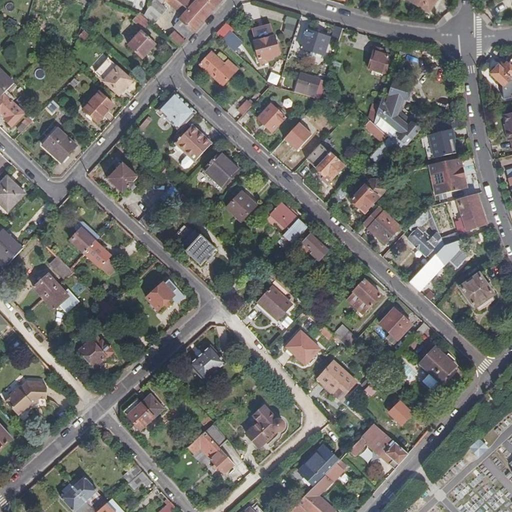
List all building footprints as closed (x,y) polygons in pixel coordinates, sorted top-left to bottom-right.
[(160,18),(168,9),(174,14),(177,10),(166,0),(163,4),(158,0),(154,0),(152,4),(158,9),(154,13),(160,18)] [(158,0),(163,4),(166,0),(177,10),(182,5),(189,11),(181,19),(174,27),(188,39),(223,0),(158,0)] [(411,0),(430,11),(436,0),(411,0)] [(178,17),(181,19),(189,11),(182,5),(177,10),(181,14),(178,17)] [(143,30),(149,24),(139,15),(134,21),(143,30)] [(222,40),(229,32),(230,33),(233,30),(226,23),(215,35),(222,40)] [(267,63),(267,60),(272,58),(272,56),(279,54),(275,36),(273,36),(270,24),(252,28),(255,41),(253,41),(259,65),(267,63)] [(285,34),(292,37),(295,27),(288,24),(285,34)] [(343,29),(335,27),(331,40),(338,43),(343,29)] [(89,35),(84,31),(78,37),(83,42),(89,35)] [(301,49),(313,54),(324,57),(329,38),(307,31),(301,49)] [(142,59),(155,45),(141,32),(129,46),(142,59)] [(180,48),(185,42),(175,32),(169,38),(180,48)] [(229,32),(222,40),(234,51),(241,43),(230,33),(229,32)] [(368,68),(382,72),(388,55),(373,50),(368,68)] [(224,65),(211,53),(200,65),(222,86),(236,71),(227,63),(224,65)] [(491,74),(504,86),(503,87),(504,99),(511,97),(511,57),(502,69),(499,66),(491,74)] [(119,95),(132,81),(117,67),(118,66),(108,58),(95,72),(104,80),(104,81),(119,95)] [(0,97),(7,91),(14,83),(0,70),(0,97)] [(295,92),(320,100),(326,82),(301,74),(295,92)] [(270,85),(279,87),(282,78),(272,75),(269,84),(270,85)] [(74,87),(79,83),(75,79),(70,83),(74,87)] [(388,110),(384,114),(378,110),(375,119),(373,124),(385,135),(387,136),(393,143),(398,150),(409,136),(412,139),(421,128),(413,121),(411,122),(398,111),(402,99),(408,100),(411,89),(393,83),(385,107),(388,110)] [(98,122),(113,105),(96,90),(81,107),(98,122)] [(15,99),(7,91),(0,97),(0,114),(1,113),(6,118),(4,120),(12,127),(24,114),(12,102),(15,99)] [(198,113),(175,92),(157,111),(180,132),(198,113)] [(237,110),(243,115),(252,105),(246,99),(237,110)] [(58,105),(52,100),(46,107),(48,109),(46,111),(50,115),(57,107),(58,105)] [(373,103),(368,119),(369,121),(373,124),(375,119),(378,110),(379,105),(373,103)] [(272,132),(285,117),(271,104),(257,119),(272,132)] [(23,123),(27,126),(32,121),(28,117),(27,117),(22,122),(23,123)] [(138,126),(143,130),(151,122),(146,117),(138,126)] [(467,127),(466,119),(451,123),(453,130),(467,127)] [(385,135),(373,124),(369,121),(363,127),(379,142),(385,135)] [(14,139),(27,126),(23,123),(11,135),(14,139)] [(297,151),(312,135),(299,123),(284,139),(297,151)] [(453,130),(451,123),(436,126),(437,134),(453,130)] [(196,163),(213,145),(194,128),(177,145),(191,158),(189,160),(187,158),(179,166),(187,172),(194,165),(192,163),(194,161),(196,163)] [(137,141),(143,134),(138,129),(132,136),(137,141)] [(61,163),(76,147),(57,130),(43,146),(61,163)] [(453,130),(437,134),(429,135),(434,159),(452,155),(450,141),(454,140),(453,130)] [(374,162),(393,143),(387,136),(368,157),(374,162)] [(321,178),(327,184),(343,166),(320,144),(306,159),(323,175),(321,178)] [(225,190),(241,172),(222,154),(206,172),(225,190)] [(463,170),(461,159),(429,166),(436,196),(468,189),(465,179),(462,180),(460,170),(463,170)] [(133,184),(138,179),(123,164),(107,181),(123,195),(128,189),(130,191),(135,186),(133,184)] [(157,171),(164,178),(167,174),(160,167),(157,171)] [(0,204),(7,212),(24,194),(7,176),(0,183),(0,204)] [(365,212),(386,189),(375,180),(370,180),(351,201),(358,208),(360,207),(365,212)] [(140,223),(149,232),(173,205),(183,195),(177,190),(174,187),(140,223)] [(77,199),(82,193),(77,188),(71,194),(77,199)] [(241,223),(257,206),(242,192),(226,209),(241,223)] [(336,192),(325,204),(332,210),(343,198),(336,192)] [(183,195),(173,205),(181,212),(183,211),(191,202),(183,195)] [(485,227),(477,195),(458,199),(463,220),(455,222),(458,234),(485,227)] [(191,202),(183,211),(187,216),(195,207),(191,202)] [(271,215),(272,216),(267,221),(275,228),(277,227),(285,234),(284,235),(293,244),(307,229),(281,204),(271,215)] [(378,207),(363,224),(384,244),(394,234),(399,228),(400,227),(378,207)] [(431,213),(429,207),(409,228),(413,233),(408,239),(425,255),(427,255),(431,259),(444,245),(441,237),(436,233),(429,240),(425,237),(427,236),(423,232),(421,234),(417,229),(427,217),(431,213)] [(436,225),(431,213),(427,217),(431,226),(436,225)] [(96,243),(99,239),(84,225),(80,225),(76,230),(79,232),(70,241),(85,255),(96,243)] [(0,227),(0,256),(8,264),(23,247),(1,226),(0,227)] [(185,252),(201,236),(195,231),(179,247),(185,252)] [(458,241),(456,233),(441,237),(444,245),(458,241)] [(216,250),(201,236),(185,252),(201,267),(206,261),(207,263),(213,258),(211,256),(216,250)] [(328,252),(311,236),(306,241),(304,239),(300,243),(302,245),(297,250),(308,260),(313,256),(319,262),(328,252)] [(444,245),(431,259),(410,282),(419,291),(443,265),(444,265),(448,260),(457,268),(467,257),(458,249),(460,247),(458,241),(444,245)] [(110,255),(96,243),(85,255),(108,276),(117,267),(107,259),(110,255)] [(71,269),(58,257),(52,264),(65,277),(72,270),(71,269)] [(261,267),(266,273),(274,265),(268,260),(261,267)] [(266,273),(270,276),(274,272),(277,268),(274,265),(266,273)] [(270,276),(275,281),(279,277),(274,272),(270,276)] [(34,287),(44,299),(59,285),(49,274),(44,278),(41,281),(34,287)] [(494,296),(480,275),(460,288),(475,308),(477,307),(492,297),(494,296)] [(279,277),(275,281),(288,293),(293,288),(280,276),(279,277)] [(177,305),(185,298),(168,279),(146,298),(157,311),(171,298),(177,305)] [(363,315),(381,296),(365,280),(347,299),(363,315)] [(59,285),(44,299),(54,310),(69,296),(59,285)] [(278,322),(292,306),(273,288),(259,304),(278,322)] [(99,297),(101,299),(109,306),(113,302),(119,297),(111,289),(99,297)] [(429,300),(434,295),(430,291),(425,296),(429,300)] [(494,300),(492,297),(477,307),(479,310),(484,307),(484,308),(490,304),(489,303),(494,300)] [(101,299),(96,318),(100,315),(109,306),(101,299)] [(109,306),(100,315),(105,321),(114,313),(112,310),(109,306)] [(124,314),(117,307),(112,310),(114,313),(119,319),(124,314)] [(380,325),(392,336),(398,341),(412,326),(395,309),(380,325)] [(0,332),(10,324),(2,314),(0,315),(0,332)] [(424,323),(417,331),(421,335),(429,327),(424,323)] [(331,340),(335,336),(325,327),(321,331),(331,340)] [(341,342),(343,344),(349,349),(358,339),(350,332),(341,342)] [(98,333),(79,351),(95,368),(114,351),(98,333)] [(305,367),(320,351),(302,333),(286,349),(305,367)] [(398,341),(392,336),(389,339),(394,344),(398,341)] [(129,347),(139,358),(146,352),(136,340),(129,347)] [(205,381),(225,363),(210,347),(190,365),(205,381)] [(455,367),(435,348),(420,364),(440,384),(455,367)] [(356,384),(333,363),(318,380),(340,401),(356,384)] [(378,376),(367,388),(372,393),(381,383),(383,385),(385,383),(378,376)] [(29,411),(33,407),(33,404),(36,402),(40,402),(40,399),(48,399),(48,388),(43,382),(28,382),(20,389),(19,388),(10,396),(11,397),(6,402),(20,416),(26,411),(29,411)] [(140,431),(164,410),(152,396),(142,405),(137,400),(124,412),(140,431)] [(401,426),(412,414),(398,402),(388,414),(401,426)] [(284,420),(277,419),(266,405),(254,416),(260,422),(247,434),(259,448),(278,432),(281,432),(284,431),(286,428),(286,423),(284,420)] [(0,450),(13,439),(0,424),(0,450)] [(375,425),(354,447),(348,452),(355,458),(368,443),(383,457),(386,454),(393,460),(390,463),(389,465),(395,470),(408,455),(375,425)] [(226,442),(212,426),(205,432),(220,448),(226,442)] [(224,474),(235,465),(220,448),(205,432),(189,447),(195,454),(201,448),(224,474)] [(474,443),(466,451),(474,460),(483,452),(474,443)] [(299,472),(314,488),(336,466),(336,465),(340,461),(325,446),(299,472)] [(386,454),(383,457),(390,463),(393,460),(386,454)] [(336,465),(336,466),(341,471),(346,466),(340,461),(336,465)] [(143,472),(137,466),(123,478),(129,484),(138,476),(143,472)] [(314,488),(304,498),(320,511),(336,511),(319,496),(342,472),(341,471),(336,466),(314,488)] [(152,482),(143,472),(138,476),(147,486),(152,482)] [(84,477),(73,487),(91,508),(94,511),(97,511),(104,506),(108,503),(103,498),(97,492),(84,477)] [(86,511),(91,508),(73,487),(61,498),(73,511),(86,511)] [(291,511),(302,511),(305,509),(307,511),(320,511),(304,498),(294,509),(291,511)] [(173,511),(176,509),(168,499),(164,503),(167,506),(160,511),(173,511)] [(116,511),(108,503),(104,506),(109,511),(116,511)]
